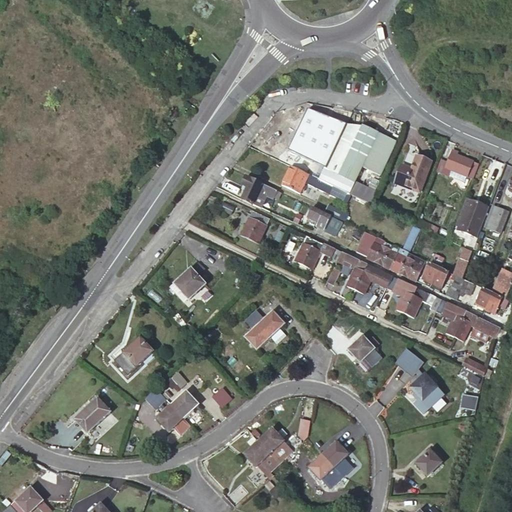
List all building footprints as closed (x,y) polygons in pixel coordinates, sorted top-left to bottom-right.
[(335,144),(337,141),(302,126),(303,122),(298,119),(297,121),(291,134),(330,151),(333,143),(335,144)] [(334,186),(349,193),(373,204),(382,178),(376,176),(371,188),(355,181),(362,165),(347,158),(362,124),(345,120),(337,141),(335,144),(325,168),(326,168),(340,175),(336,184),(334,186)] [(378,130),(362,124),(347,158),(362,165),(378,130)] [(362,165),(381,173),(395,138),(378,130),(362,165)] [(472,176),(477,161),(456,153),(450,151),(448,156),(444,166),(472,176)] [(437,163),(444,166),(448,156),(441,153),(437,163)] [(420,191),(431,161),(416,155),(411,169),(401,165),(394,182),(420,191)] [(334,186),(290,164),(282,183),(300,191),(304,182),(345,201),(349,193),(334,186)] [(322,178),(336,184),(340,175),(326,168),(322,178)] [(269,186),(245,175),(240,185),(245,187),(240,199),(251,204),(252,203),(260,206),(267,192),(275,196),(277,190),(269,186)] [(457,217),(461,218),(470,193),(466,191),(457,217)] [(461,218),(460,223),(480,230),(487,208),(490,201),(490,199),(471,192),(470,193),(461,218)] [(228,214),(232,206),(219,199),(215,207),(228,214)] [(325,212),(330,215),(338,218),(342,220),(344,221),(347,213),(327,204),(324,211),(325,212)] [(320,218),(324,211),(311,206),(308,213),(320,218)] [(498,232),(506,212),(492,206),(484,227),(498,232)] [(257,245),(269,220),(251,212),(240,236),(257,245)] [(325,225),(324,229),(332,232),(336,234),(342,220),(338,218),(330,215),(328,219),(325,225)] [(342,220),(336,234),(343,237),(348,239),(352,231),(350,230),(351,228),(348,227),(350,223),(344,221),(342,220)] [(408,251),(411,252),(421,227),(415,224),(413,223),(402,248),(408,251)] [(368,255),(367,256),(374,260),(382,263),(398,271),(406,256),(389,248),(381,245),(374,241),(376,238),(369,235),(361,252),(368,255)] [(336,261),(341,251),(311,238),(308,236),(295,262),(311,270),(320,251),(330,256),(329,258),(336,261)] [(384,239),(381,245),(389,248),(392,243),(384,239)] [(456,273),(463,276),(475,242),(468,240),(456,273)] [(392,243),(389,248),(406,256),(408,251),(402,248),(392,243)] [(346,286),(354,290),(366,263),(341,251),(336,261),(353,270),(346,286)] [(406,256),(398,271),(415,279),(422,264),(425,258),(415,254),(412,259),(406,256)] [(200,277),(208,270),(201,261),(193,269),(200,277)] [(439,288),(448,269),(430,261),(422,277),(435,283),(433,285),(439,288)] [(366,263),(354,290),(364,295),(371,279),(374,280),(375,283),(386,288),(387,285),(392,275),(386,272),(375,267),(366,263)] [(341,270),(333,267),(327,279),(335,283),(341,270)] [(189,297),(205,283),(200,277),(193,269),(173,286),(182,296),(185,293),(189,297)] [(257,280),(260,275),(253,271),(250,277),(257,280)] [(456,273),(454,272),(448,283),(450,284),(445,293),(455,298),(465,277),(463,276),(456,273)] [(404,314),(417,287),(392,275),(387,285),(403,293),(395,309),(404,314)] [(470,294),(475,282),(465,277),(455,298),(460,300),(464,291),(470,294)] [(502,290),(505,283),(498,280),(496,288),(502,290)] [(478,296),(476,302),(485,306),(492,290),(483,286),(480,293),(478,292),(476,296),(478,296)] [(437,309),(442,299),(417,287),(404,314),(413,318),(421,301),(437,309)] [(485,306),(494,310),(495,308),(498,301),(501,294),(492,290),(485,306)] [(507,297),(503,295),(500,302),(498,301),(495,308),(498,309),(493,323),(499,325),(505,328),(509,318),(506,317),(505,312),(510,298),(507,297)] [(463,311),(464,309),(442,299),(437,309),(452,316),(445,332),(452,335),(463,311)] [(271,336),(280,328),(285,323),(273,310),(264,318),(254,329),(246,336),(258,348),(271,336)] [(254,329),(264,318),(256,310),(246,320),(254,329)] [(467,313),(463,311),(452,335),(461,340),(472,318),(466,315),(467,313)] [(286,334),(280,328),(271,336),(278,343),(286,334)] [(361,361),(374,349),(363,337),(350,348),(361,361)] [(124,352),(136,366),(152,351),(140,338),(124,352)] [(127,375),(136,366),(124,352),(114,360),(127,375)] [(394,367),(407,377),(411,372),(413,369),(417,364),(405,354),(394,367)] [(459,363),(484,376),(487,367),(463,356),(459,363)] [(411,372),(421,380),(424,377),(413,369),(411,372)] [(175,394),(187,384),(178,372),(165,383),(175,394)] [(421,380),(413,388),(422,397),(416,403),(425,413),(444,395),(437,387),(426,375),(424,377),(421,380)] [(155,385),(144,396),(154,407),(166,396),(155,385)] [(212,397),(222,409),(232,400),(223,388),(212,397)] [(184,390),(171,402),(184,416),(197,404),(184,390)] [(464,396),(461,407),(469,409),(472,397),(464,396)] [(88,432),(111,412),(98,397),(75,418),(88,432)] [(184,416),(171,402),(156,417),(169,430),(184,416)] [(306,438),(309,421),(301,420),(298,436),(306,438)] [(259,440),(270,452),(272,454),(271,455),(278,462),(279,464),(294,451),(284,440),(272,427),(259,440)] [(270,452),(259,440),(245,453),(256,465),(258,467),(259,466),(267,475),(272,470),(279,464),(278,462),(271,455),(272,454),(270,452)] [(323,453),(335,466),(349,452),(337,440),(323,453)] [(427,473),(442,460),(431,448),(416,461),(427,473)] [(320,479),(335,466),(323,453),(309,466),(320,479)] [(27,511),(42,498),(31,487),(17,499),(27,511)] [(109,511),(101,502),(90,511),(109,511)]
